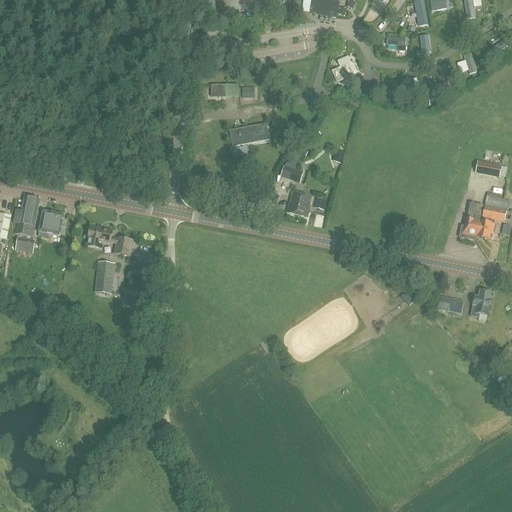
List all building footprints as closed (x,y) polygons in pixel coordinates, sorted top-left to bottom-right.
[(312,0),(311,15),(336,18),(338,0),(312,0)] [(480,10),(485,10),(484,0),(472,1),(473,24),(481,24),(480,10)] [(424,1),(415,3),(419,27),(428,26),(424,1)] [(229,22),(223,30),(229,34),(235,26),(229,22)] [(221,42),(227,35),(220,30),(214,37),(221,42)] [(406,52),(406,39),(387,38),(387,46),(397,46),(397,52),(406,52)] [(211,86),(211,98),(225,98),(238,98),(238,86),(225,86),(211,86)] [(243,89),(243,99),(254,99),(254,89),(243,89)] [(258,127),(231,132),(233,147),(260,142),(269,140),(266,126),(258,127)] [(337,151),(333,162),(339,164),(343,154),(337,151)] [(475,174),(499,179),(500,177),(505,178),(507,168),(477,163),(475,174)] [(282,178),(300,184),(303,174),(300,173),(285,168),(282,178)] [(287,213),(307,219),(311,207),(310,207),(312,198),(292,193),(287,213)] [(460,238),(476,241),(477,238),(490,240),(491,232),(493,233),(495,225),(494,225),(495,221),(505,223),(507,212),(508,213),(511,201),(501,199),(502,196),(488,193),(482,218),(481,218),(483,206),(471,204),(468,219),(466,219),(464,227),(462,227),(460,238)] [(40,202),(25,198),(22,212),(16,211),(14,223),(17,223),(15,235),(33,238),(34,231),(40,202)] [(315,210),(324,212),(327,201),(318,199),(317,204),(315,210)] [(65,216),(43,212),(38,238),(48,240),(49,235),(61,237),(65,216)] [(0,239),(6,241),(11,216),(0,214),(0,239)] [(114,254),(130,257),(131,250),(132,250),(134,241),(112,237),(113,233),(91,228),(89,228),(86,248),(102,251),(104,242),(116,245),(114,254)] [(16,251),(33,254),(35,242),(17,239),(16,251)] [(95,293),(112,294),(115,265),(98,263),(95,293)] [(122,305),(136,307),(138,289),(124,288),(122,305)] [(471,317),(479,318),(480,314),(488,316),(492,293),(480,291),(479,297),(475,296),(473,306),(471,317)] [(441,317),(446,318),(447,313),(462,316),(465,302),(441,297),(438,311),(443,312),(441,317)]
